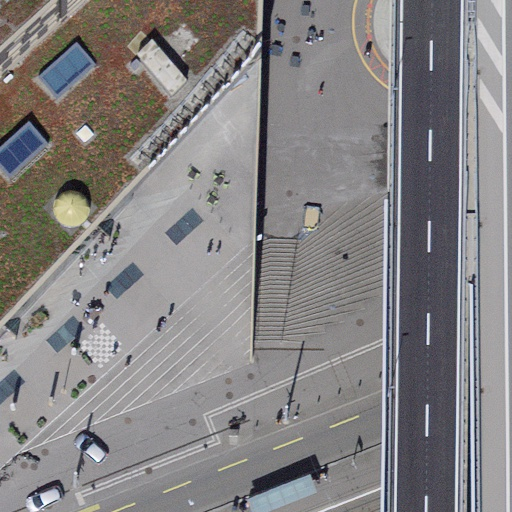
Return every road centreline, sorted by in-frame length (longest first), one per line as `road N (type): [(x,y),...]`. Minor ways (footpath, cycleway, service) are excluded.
road 1 (motorway): [(431,0),(425,511)]
road 2 (primary): [(511,374),(150,511)]
